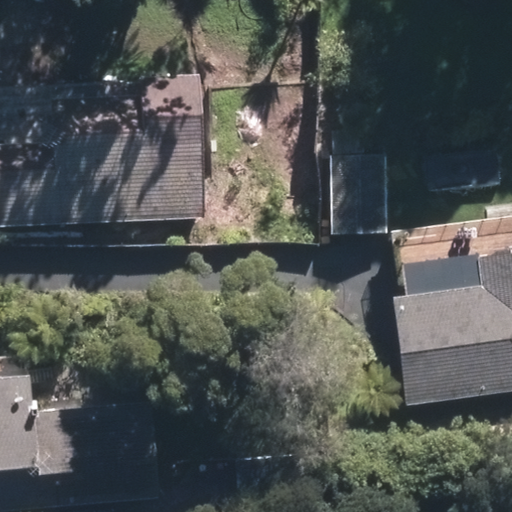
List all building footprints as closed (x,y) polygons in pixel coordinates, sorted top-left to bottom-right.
[(42,153),(0,154),(0,218),(159,212),(157,148),(128,149),(125,95),(40,99),(42,153)] [(374,155),(326,156),(328,227),(377,226),(374,155)] [(472,282),(386,293),(399,391),(511,375),(511,246),(468,253),(472,282)] [(129,396),(0,407),(0,506),(138,494),(129,396)] [(335,511),(332,460),(239,467),(241,511),(335,511)]
